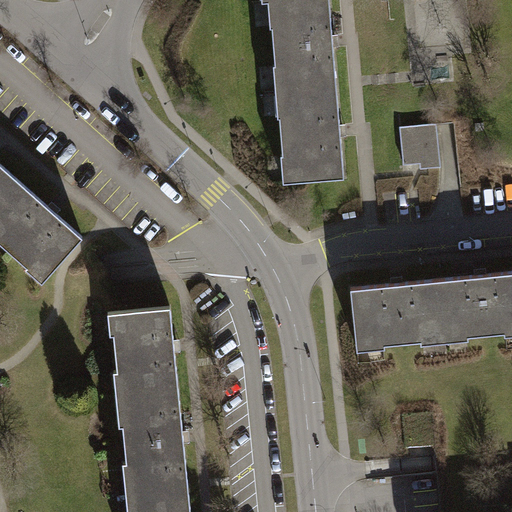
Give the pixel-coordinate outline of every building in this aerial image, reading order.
[(333,0),(266,0),(268,17),(335,11),(333,0)] [(335,11),(268,17),(276,99),(343,93),(335,11)] [(343,93),(276,99),(283,185),(350,179),(343,93)] [(444,128),(402,132),(407,174),(448,170),(444,128)] [(0,212),(26,184),(0,161),(0,212)] [(85,237),(26,184),(0,212),(0,243),(44,283),(85,237)] [(511,286),(453,292),(459,359),(511,353),(511,286)] [(453,292),(364,300),(370,367),(459,359),(453,292)] [(171,310),(107,316),(116,405),(180,398),(171,310)] [(180,398),(116,405),(125,487),(189,480),(180,398)] [(191,511),(189,480),(125,487),(127,511),(191,511)]
